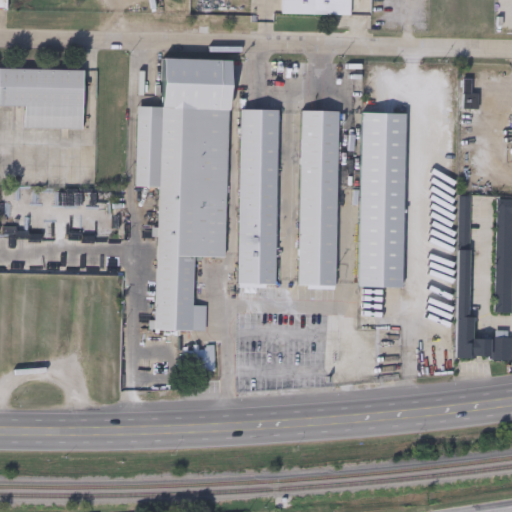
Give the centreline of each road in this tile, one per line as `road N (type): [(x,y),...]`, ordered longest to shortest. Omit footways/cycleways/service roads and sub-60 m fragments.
road 1 (primary): [(511,402),(351,420),(0,431)]
road 2 (residential): [(511,48),(0,39)]
